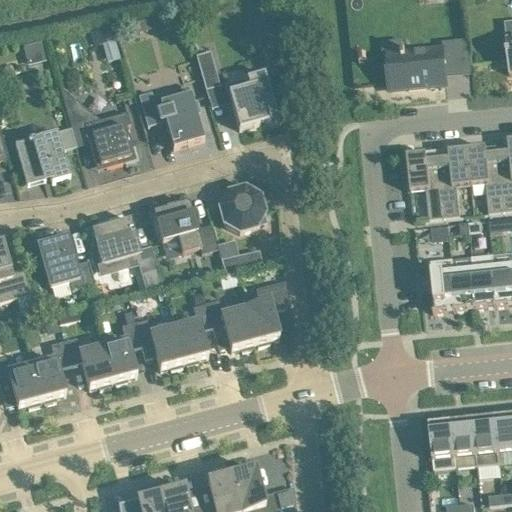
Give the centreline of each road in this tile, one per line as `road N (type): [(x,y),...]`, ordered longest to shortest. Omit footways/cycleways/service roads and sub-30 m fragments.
road 1 (residential): [(0,220),(71,209),(258,157),(286,179),(304,397)]
road 2 (residential): [(395,377),(373,168),(384,143),(401,133),(511,121)]
road 3 (unclassified): [(77,455),(304,397)]
road 4 (residential): [(407,511),(395,377)]
